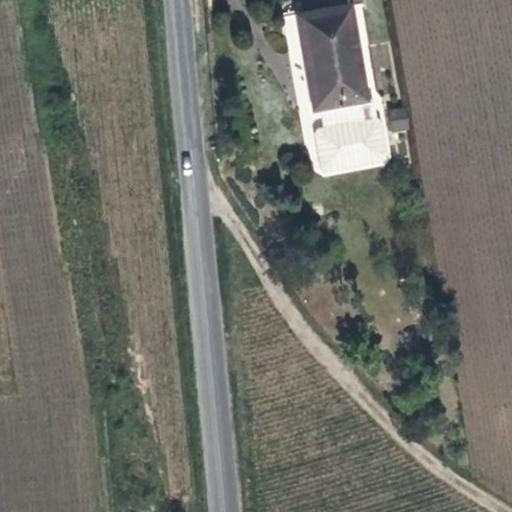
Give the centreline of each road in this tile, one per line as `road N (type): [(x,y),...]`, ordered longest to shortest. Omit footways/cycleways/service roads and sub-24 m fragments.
road 1 (tertiary): [(179,0),(223,511)]
road 2 (track): [(505,511),(421,456),(324,357),(191,161)]
